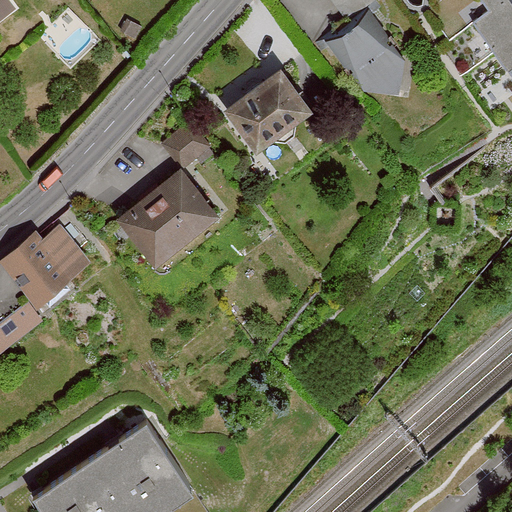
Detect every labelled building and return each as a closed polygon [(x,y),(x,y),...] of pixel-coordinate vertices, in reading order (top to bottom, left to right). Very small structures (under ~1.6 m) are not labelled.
[(0,0),(0,11),(9,4),(6,0),(0,0)] [(511,0),(482,0),(489,9),(473,20),(507,66),(511,62),(511,0)] [(362,8),(327,34),(366,86),(383,89),(390,83),(393,65),(401,60),(362,8)] [(260,144),(275,134),(278,138),(289,140),(299,133),(301,122),(298,117),(311,107),(284,70),(234,106),(260,144)] [(190,123),(165,143),(183,166),(208,146),(190,123)] [(156,261),(214,216),(181,174),(123,219),(156,261)] [(4,258),(37,297),(66,272),(85,258),(62,230),(44,245),(34,233),(4,258)] [(0,337),(36,311),(28,299),(0,319),(0,337)] [(189,483),(146,419),(32,495),(43,511),(167,511),(172,509),(173,503),(169,497),(189,483)] [(208,511),(189,483),(169,497),(173,503),(172,509),(167,511),(208,511)]
